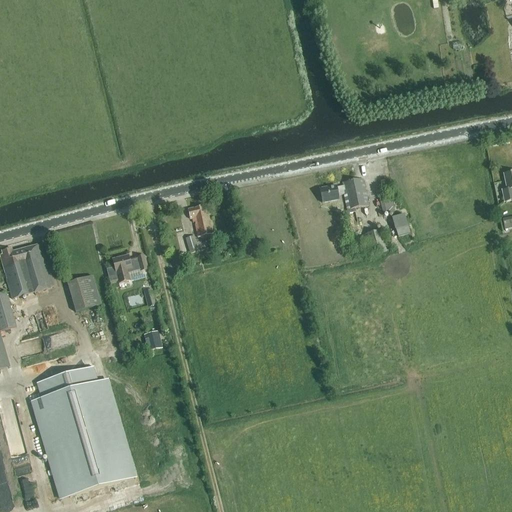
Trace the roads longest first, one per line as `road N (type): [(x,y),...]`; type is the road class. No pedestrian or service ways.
road 1 (tertiary): [(0,239),(144,199),(511,120)]
road 2 (track): [(144,199),(221,511)]
